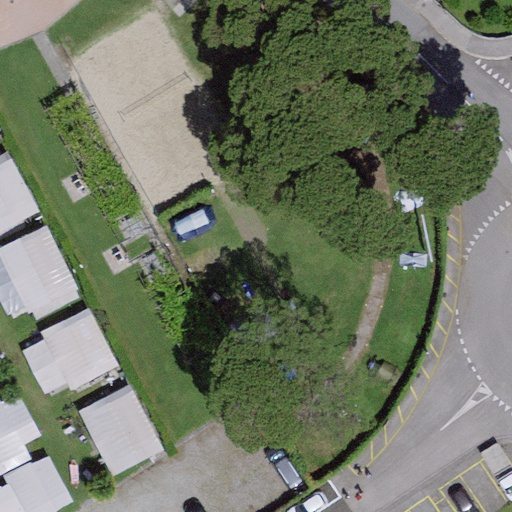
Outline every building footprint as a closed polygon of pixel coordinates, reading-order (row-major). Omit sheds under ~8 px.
[(19,150),(0,159),(0,234),(48,211),(19,150)] [(0,249),(0,279),(20,325),(89,294),(58,224),(0,249)] [(100,310),(29,345),(56,400),(127,365),(100,310)] [(0,467),(52,444),(31,400),(12,408),(0,382),(0,353),(4,351),(0,341),(0,467)] [(88,410),(121,477),(172,452),(140,385),(88,410)] [(58,455),(0,483),(0,498),(6,511),(80,511),(85,510),(58,455)]
